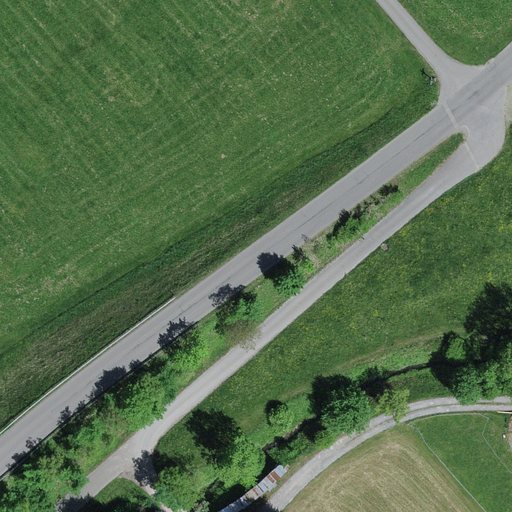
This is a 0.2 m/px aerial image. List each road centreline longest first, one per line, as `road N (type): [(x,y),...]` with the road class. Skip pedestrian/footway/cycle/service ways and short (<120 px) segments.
road 1 (unclassified): [(469,101),(0,459)]
road 2 (track): [(266,511),(308,465),(372,425),(431,405),(511,405)]
road 3 (unclassified): [(386,0),(469,101)]
